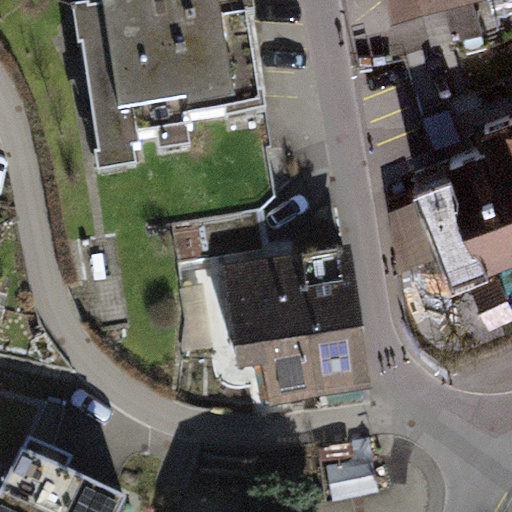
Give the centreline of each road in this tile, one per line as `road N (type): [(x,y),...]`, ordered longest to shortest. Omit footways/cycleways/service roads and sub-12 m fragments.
road 1 (residential): [(426,414),(335,445),(208,434),(130,396),(47,304),(31,174),(0,82)]
road 2 (residential): [(426,414),(356,137),(331,0)]
